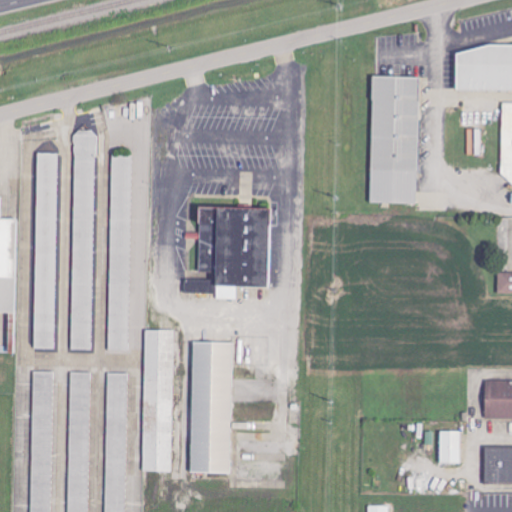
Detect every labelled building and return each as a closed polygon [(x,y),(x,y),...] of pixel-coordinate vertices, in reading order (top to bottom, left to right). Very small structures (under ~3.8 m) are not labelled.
[(457,53),(490,45),(511,45),(511,89),(457,89),(457,53)] [(373,77),(418,78),(416,202),(371,201),(373,77)] [(511,187),(511,102),(503,103),(501,175),(511,176),(511,187)] [(76,130),(72,353),(93,353),(96,130),(76,130)] [(35,348),(56,349),(59,153),(38,152),(35,348)] [(109,350),(129,351),(133,155),(113,154),(109,350)] [(0,312),(16,313),(18,216),(1,216),(1,198),(0,197),(0,312)] [(200,205),(272,207),(270,287),(237,286),(237,300),(216,300),(216,292),(185,291),(186,276),(199,276),(200,205)] [(498,293),(511,292),(511,272),(498,272),(498,293)] [(142,471),(172,472),(176,330),(147,330),(142,471)] [(191,472),(230,473),(232,343),(193,342),(191,472)] [(51,511),(54,371),(34,371),(31,511),(51,511)] [(88,511),(90,372),(71,372),(68,511),(88,511)] [(125,511),(128,373),(108,372),(105,511),(125,511)] [(511,380),(486,380),(485,418),(511,418),(511,380)] [(461,431),(440,431),(440,463),(460,463),(461,431)] [(511,447),(485,447),(484,482),(511,482),(511,447)]
